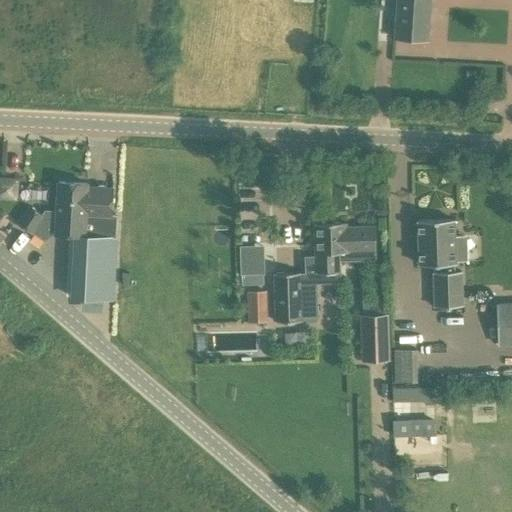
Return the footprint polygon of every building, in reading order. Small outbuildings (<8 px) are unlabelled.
[(397,0),(395,38),(427,40),(429,0),(397,0)] [(0,196),(17,198),(18,175),(0,174),(0,196)] [(116,238),(116,222),(110,222),(112,189),(107,189),(105,187),(104,186),(103,186),(100,186),(99,186),(99,187),(97,188),(86,187),(86,183),(59,182),(57,208),(46,208),(43,212),(31,204),(19,222),(34,233),(40,223),(55,234),(71,235),(68,296),(112,299),(115,238),(116,238)] [(375,258),(374,225),(348,226),(348,221),(332,222),(330,216),(320,216),(318,222),(315,222),(316,256),(306,257),(307,275),(301,275),(301,282),(339,280),(339,259),(375,258)] [(454,219),(418,220),(419,264),(434,264),(434,272),(433,272),(434,306),(462,305),(461,271),(454,271),(454,263),(455,263),(454,219)] [(262,281),(260,242),(238,243),(239,282),(262,281)] [(303,320),(301,282),(301,275),(301,272),(274,272),(276,321),(303,320)] [(264,289),(244,289),(246,321),(266,320),(264,289)] [(511,343),(511,303),(496,304),(497,344),(511,343)] [(386,313),(357,313),(358,360),(387,359),(386,313)] [(416,349),(395,349),(395,383),(417,382),(416,349)] [(433,399),(433,387),(392,387),(392,399),(433,399)]
